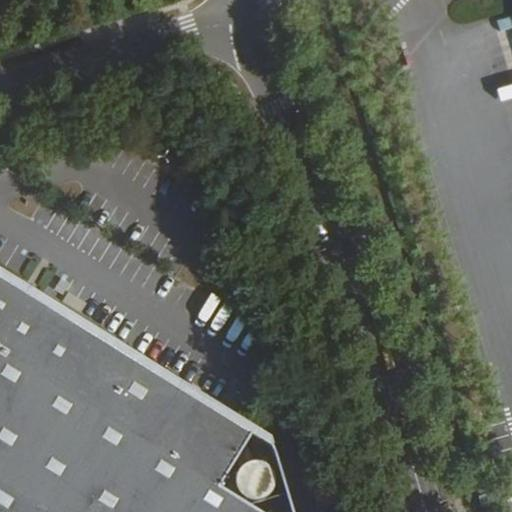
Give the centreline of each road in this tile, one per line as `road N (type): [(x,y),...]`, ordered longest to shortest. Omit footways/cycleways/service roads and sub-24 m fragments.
road 1 (unclassified): [(424,511),(383,371),(248,16)]
road 2 (unknown): [(446,32),(511,284)]
road 3 (unclassified): [(248,16),(0,85)]
road 4 (unknown): [(0,230),(222,346)]
road 5 (unknown): [(0,188),(69,172),(185,224)]
